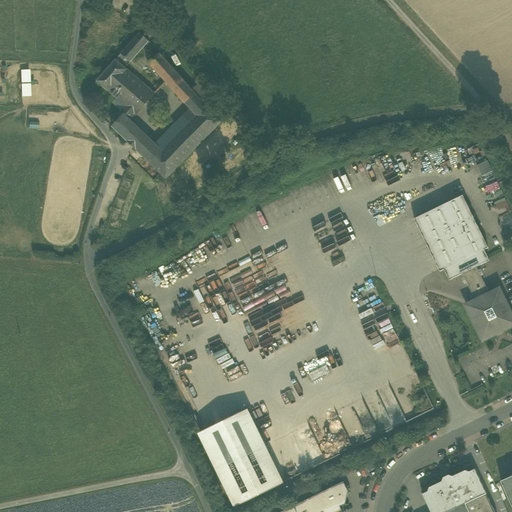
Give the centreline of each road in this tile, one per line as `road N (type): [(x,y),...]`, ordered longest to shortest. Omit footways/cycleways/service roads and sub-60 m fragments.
road 1 (residential): [(89,260),(270,155),(344,127),(511,108)]
road 2 (unclassified): [(208,511),(90,279),(89,260)]
road 3 (residential): [(82,0),(71,79),(113,142),(86,242),(89,260)]
road 4 (residential): [(511,408),(419,454),(390,482),(381,511)]
road 5 (unknown): [(203,396),(339,326)]
road 6 (track): [(489,110),(388,0)]
